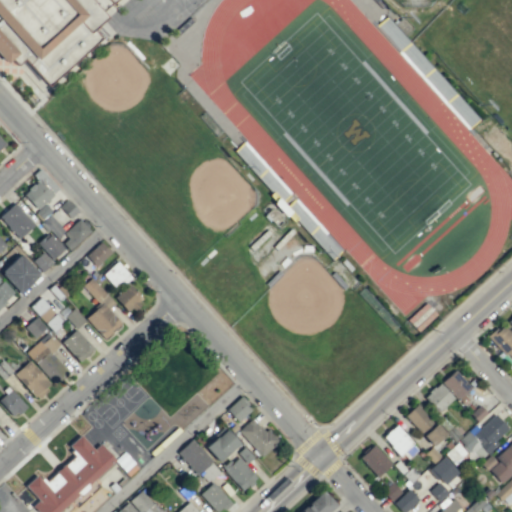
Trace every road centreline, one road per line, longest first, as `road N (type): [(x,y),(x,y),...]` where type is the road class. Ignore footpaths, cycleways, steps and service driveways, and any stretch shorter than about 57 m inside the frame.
road 1 (tertiary): [(251,376),(0,98)]
road 2 (primary): [(260,511),(511,281)]
road 3 (residential): [(0,461),(179,297)]
road 4 (residential): [(102,511),(251,376)]
